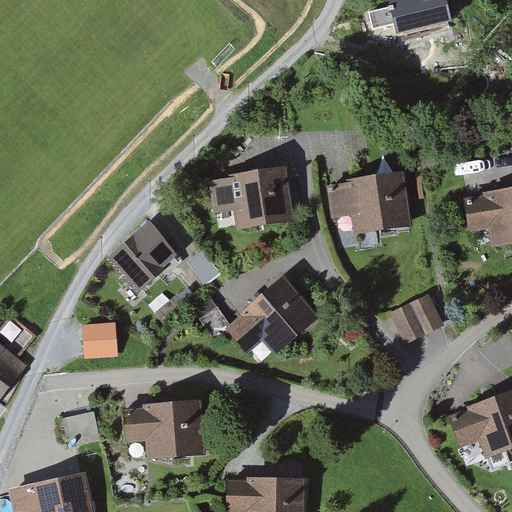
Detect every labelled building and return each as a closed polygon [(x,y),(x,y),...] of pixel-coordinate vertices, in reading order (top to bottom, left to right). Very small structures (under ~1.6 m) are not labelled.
[(376,25),(397,19),(391,0),(385,0),(370,5),(376,25)] [(453,0),(393,0),(402,33),(458,17),(453,0)] [(291,164),(213,175),(218,230),(297,220),(291,164)] [(406,167),(345,177),(347,234),(412,228),(406,167)] [(511,184),(481,189),(488,246),(511,242),(511,184)] [(142,289),(194,238),(166,205),(115,255),(142,289)] [(320,312),(283,270),(238,315),(276,354),(320,312)] [(443,326),(427,291),(392,309),(406,339),(443,326)] [(121,354),(120,319),(85,321),(89,352),(121,354)] [(0,399),(31,365),(0,336),(0,399)] [(511,448),(511,386),(461,405),(479,462),(511,448)] [(204,405),(131,408),(135,465),(208,458),(204,405)] [(94,412),(67,420),(75,449),(103,441),(94,412)] [(98,511),(91,475),(15,491),(18,511),(98,511)] [(309,511),(310,482),(234,482),(233,511),(309,511)]
